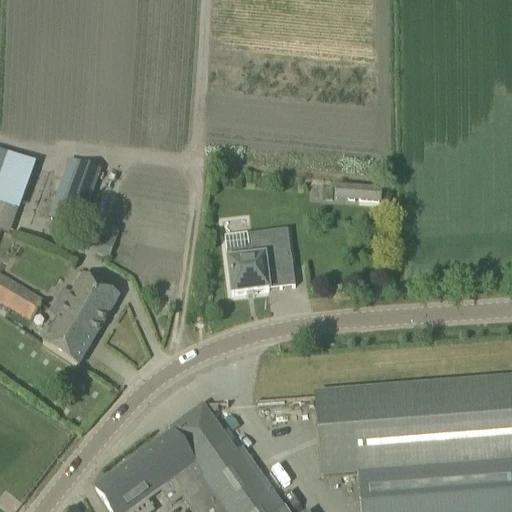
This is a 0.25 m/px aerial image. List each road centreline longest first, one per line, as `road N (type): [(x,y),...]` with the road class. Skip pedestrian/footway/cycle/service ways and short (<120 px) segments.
road 1 (tertiary): [(43,511),(138,398),(200,354),(312,325),(511,309)]
road 2 (unknown): [(183,249),(165,375)]
